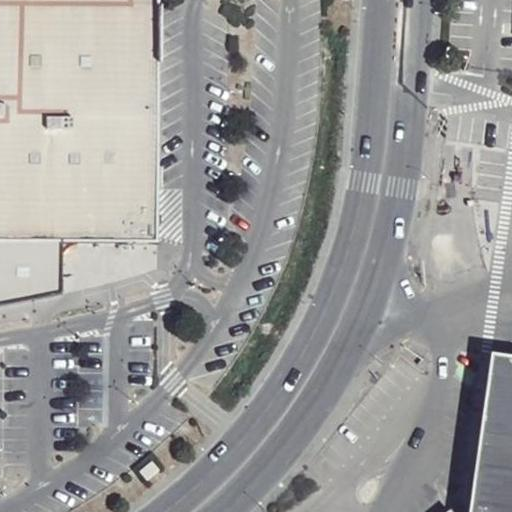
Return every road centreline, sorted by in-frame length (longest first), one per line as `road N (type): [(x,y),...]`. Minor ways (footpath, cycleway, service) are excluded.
road 1 (tertiary): [(377,0),(366,139),(342,262),(284,382),(159,511)]
road 2 (tertiary): [(227,511),(317,403),(372,296),(404,144),(415,0)]
